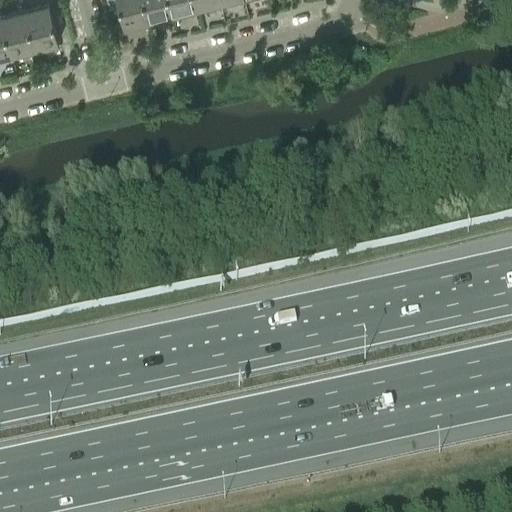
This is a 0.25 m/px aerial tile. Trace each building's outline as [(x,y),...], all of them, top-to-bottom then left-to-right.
[(117,0),(123,24),(148,18),(144,0),(117,0)] [(169,0),(144,0),(148,18),(172,12),(169,0)] [(193,0),(169,0),(172,12),(195,6),(193,0)] [(49,1),(24,7),(34,47),(59,41),(49,1)] [(24,7),(1,13),(11,53),(34,47),(24,7)] [(1,13),(0,12),(0,55),(11,53),(1,13)]
